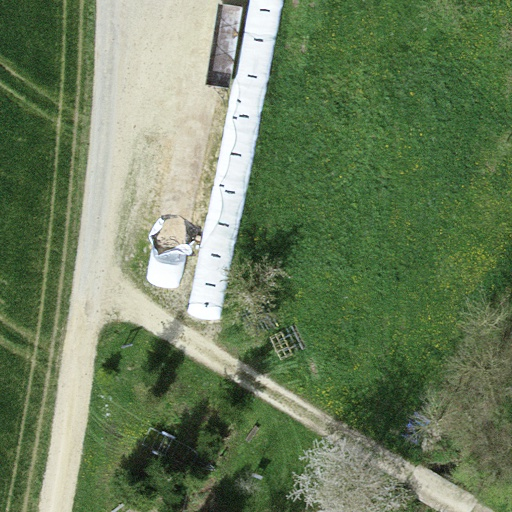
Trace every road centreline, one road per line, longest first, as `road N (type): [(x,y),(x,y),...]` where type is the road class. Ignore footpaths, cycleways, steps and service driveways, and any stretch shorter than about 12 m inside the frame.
road 1 (track): [(487,511),(90,285)]
road 2 (track): [(90,285),(110,0)]
road 3 (track): [(90,285),(52,511)]
